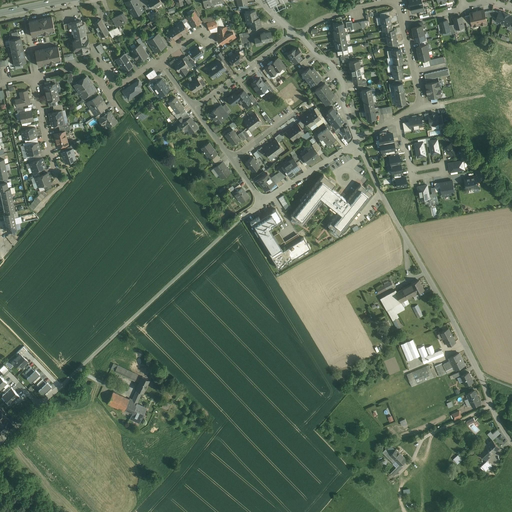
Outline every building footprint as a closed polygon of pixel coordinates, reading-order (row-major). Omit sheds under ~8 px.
[(143,11),(136,0),(129,0),(126,2),(133,16),(143,11)] [(160,0),(150,0),(148,2),(153,9),(162,3),(160,0)] [(423,2),(411,5),(412,12),(419,10),(424,9),(423,2)] [(255,10),(245,12),(246,16),(247,21),(249,20),(251,28),(261,26),(259,17),(256,18),(255,10)] [(484,10),(470,13),(470,15),(472,24),(473,26),(487,22),(486,18),(485,12),(484,10)] [(503,12),(499,11),(499,12),(497,18),(496,20),(497,21),(497,22),(500,23),(501,22),(502,23),(506,13),(503,12)] [(200,22),(194,12),(187,16),(189,20),(190,19),(191,22),(193,25),(193,26),(197,24),(200,22)] [(127,21),(123,13),(112,18),(116,26),(127,21)] [(509,14),(506,13),(502,23),(503,23),(504,24),(506,25),(507,25),(508,25),(509,25),(510,21),(511,17),(511,16),(509,15),(509,14)] [(389,16),(380,17),(382,24),(391,23),(389,16)] [(52,17),(29,22),(32,36),(55,32),(52,17)] [(462,17),(454,18),(455,24),(456,29),(457,29),(464,27),(463,23),(462,17)] [(103,24),(102,22),(102,21),(101,19),(93,23),(93,24),(94,23),(98,31),(97,31),(101,38),(104,36),(108,33),(107,31),(108,30),(106,27),(104,25),(104,24),(103,24)] [(81,20),(69,23),(70,30),(73,30),(75,37),(86,34),(85,34),(85,32),(84,24),(82,24),(81,20)] [(215,20),(207,23),(209,29),(217,26),(215,20)] [(447,20),(440,22),(441,24),(442,30),(443,32),(450,30),(449,25),(447,20)] [(183,23),(179,26),(178,25),(175,27),(181,35),(183,33),(184,33),(188,30),(183,23),(183,22),(182,22),(183,23)] [(391,23),(382,24),(383,31),(385,31),(392,30),(392,29),(391,23)] [(422,25),(413,27),(413,31),(414,34),(424,32),(422,25)] [(181,35),(175,27),(168,32),(173,40),(181,35)] [(113,28),(108,31),(112,38),(117,35),(114,29),(113,28)] [(161,29),(156,32),(158,34),(160,37),(164,35),(161,29)] [(392,30),(385,31),(386,38),(395,36),(394,29),(392,29),(392,30)] [(271,32),(260,34),(261,37),(262,42),(272,40),(272,38),(271,32)] [(424,32),(414,34),(414,38),(415,38),(416,41),(418,40),(426,38),(424,32)] [(218,35),(217,35),(218,40),(219,42),(220,42),(225,39),(226,39),(227,41),(229,42),(236,37),(233,33),(227,34),(218,35)] [(158,34),(148,40),(148,41),(149,40),(154,46),(152,47),(156,52),(166,46),(160,37),(158,34)] [(92,52),(88,35),(76,38),(76,41),(72,42),(75,54),(79,53),(80,55),(92,52)] [(249,35),(240,37),(242,44),(250,42),(249,35)] [(395,36),(386,38),(388,45),(397,43),(395,36)] [(13,39),(10,40),(11,46),(22,44),(20,37),(19,38),(13,39)] [(145,44),(140,37),(136,40),(140,45),(140,44),(142,47),(145,44)] [(22,44),(11,46),(12,52),(23,50),(22,44)] [(106,51),(101,44),(96,47),(101,54),(105,52),(106,51)] [(142,47),(140,44),(140,45),(131,50),(134,54),(133,54),(136,58),(139,62),(148,56),(142,48),(142,47)] [(419,46),(417,47),(418,50),(417,50),(418,54),(429,51),(427,44),(419,46)] [(58,46),(35,51),(38,66),(61,61),(58,46)] [(198,46),(191,52),(196,59),(203,54),(198,46)] [(511,52),(508,54),(506,47),(501,48),(509,73),(511,72),(511,75),(511,83),(511,84),(511,87),(511,92),(510,93),(511,99),(511,52)] [(399,49),(391,50),(392,57),(401,55),(400,48),(399,49)] [(468,82),(483,73),(492,89),(503,82),(494,66),(501,62),(497,54),(491,58),(486,48),(472,56),(478,69),(465,76),(468,82)] [(296,50),(295,49),(288,54),(294,63),(301,57),(299,54),(297,52),(296,50)] [(23,50),(12,52),(14,58),(24,56),(23,50)] [(429,51),(418,54),(419,57),(420,57),(420,60),(429,58),(430,58),(429,51)] [(239,52),(237,52),(230,57),(229,59),(231,61),(233,62),(232,63),(234,65),(236,65),(237,64),(237,62),(238,61),(240,62),(243,60),(243,58),(243,57),(239,52)] [(128,59),(124,54),(118,58),(116,59),(119,63),(121,66),(123,65),(125,69),(131,65),(132,66),(131,65),(128,60),(128,59)] [(401,55),(392,57),(394,64),(401,63),(403,62),(401,55)] [(24,56),(14,58),(15,65),(26,62),(24,56)] [(186,64),(183,58),(182,59),(177,62),(174,65),(179,72),(180,71),(179,70),(182,68),(183,69),(187,65),(187,66),(188,65),(186,64)] [(305,58),(299,62),(303,68),(307,65),(309,64),(305,58)] [(429,58),(422,60),(424,67),(431,65),(429,60),(429,58)] [(276,59),(270,64),(277,72),(282,68),(280,65),(276,60),(276,59)] [(358,60),(349,61),(350,68),(360,67),(358,60)] [(220,61),(215,65),(208,69),(214,78),(226,69),(220,61)] [(401,63),(394,64),(392,64),(393,71),(402,70),(401,63)] [(277,72),(270,64),(265,68),(269,73),(271,76),(277,72)] [(187,65),(183,69),(182,68),(179,70),(180,71),(179,72),(182,75),(188,70),(187,69),(188,68),(189,67),(188,65),(187,66),(187,65)] [(311,70),(309,67),(304,71),(302,73),(304,76),(305,76),(307,78),(306,79),(316,72),(313,68),(311,70)] [(360,67),(350,68),(352,75),(361,74),(360,67)] [(448,69),(425,74),(426,80),(449,74),(448,69)] [(153,70),(146,75),(150,80),(157,75),(153,70)] [(402,70),(393,71),(394,78),(403,77),(402,70)] [(316,72),(306,79),(309,83),(310,82),(312,84),(311,85),(311,86),(321,78),(316,72)] [(361,74),(352,75),(353,82),(360,81),(362,81),(361,74)] [(92,85),(87,77),(75,85),(84,98),(91,93),(96,90),(95,90),(92,85)] [(205,86),(200,78),(191,85),(196,93),(205,86)] [(267,87),(260,78),(252,84),(259,93),(267,87)] [(162,79),(152,86),(155,90),(156,90),(160,95),(160,96),(160,95),(165,92),(169,89),(169,88),(169,89),(165,83),(162,79)] [(139,80),(132,85),(123,91),(128,99),(141,91),(138,87),(140,86),(141,83),(139,80)] [(274,90),(270,85),(267,81),(264,83),(265,83),(271,92),(274,90)] [(439,81),(426,83),(429,97),(431,97),(436,96),(442,95),(439,81)] [(319,87),(315,90),(319,95),(328,87),(325,83),(324,83),(319,87)] [(402,83),(393,84),(394,91),(403,90),(402,83)] [(45,86),(46,95),(57,93),(55,84),(51,85),(45,86)] [(328,87),(319,95),(322,99),(332,92),(328,87)] [(367,89),(362,90),(363,97),(372,95),(371,88),(367,89)] [(239,100),(244,106),(251,101),(252,101),(249,97),(244,90),(236,96),(239,100)] [(403,90),(394,91),(396,98),(405,97),(403,90)] [(27,91),(19,92),(21,100),(15,101),(16,103),(17,107),(23,106),(30,104),(27,91)] [(332,92),(322,99),(326,104),(333,99),(331,97),(334,95),(332,92)] [(57,93),(46,95),(48,102),(55,100),(58,99),(57,93)] [(234,94),(230,97),(228,98),(233,105),(239,100),(236,96),(234,94)] [(372,95),(363,97),(364,104),(373,102),(372,95)] [(91,109),(103,101),(101,98),(99,99),(98,96),(96,97),(91,101),(87,103),(91,109)] [(184,108),(175,97),(169,102),(177,113),(178,112),(184,108)] [(405,97),(396,98),(397,105),(403,104),(406,104),(405,97)] [(103,101),(91,109),(95,115),(98,112),(103,109),(105,108),(104,105),(105,104),(103,101)] [(373,102),(364,104),(365,111),(374,109),(373,102)] [(231,111),(225,104),(224,105),(223,106),(228,113),(231,111)] [(337,111),(333,107),(328,111),(330,114),(327,116),(335,127),(341,123),(340,122),(343,120),(338,114),(339,113),(337,111)] [(221,113),(217,108),(216,109),(210,113),(212,117),(213,116),(218,123),(225,118),(221,113)] [(374,109),(365,111),(367,120),(376,118),(375,115),(374,109)] [(25,112),(20,113),(22,123),(34,121),(31,110),(25,112)] [(318,115),(314,110),(309,114),(315,123),(321,119),(318,115)] [(56,112),(49,113),(51,119),(63,117),(61,111),(56,112)] [(100,118),(99,119),(103,125),(106,123),(109,128),(113,125),(112,124),(116,121),(110,112),(106,114),(100,118)] [(262,122),(255,112),(254,112),(255,113),(250,117),(256,126),(258,125),(259,124),(260,125),(262,122)] [(182,117),(180,119),(183,122),(190,117),(187,113),(182,117)] [(310,127),(315,123),(309,114),(303,118),(306,123),(310,127)] [(435,114),(432,114),(432,115),(429,115),(431,125),(433,125),(437,124),(439,123),(437,115),(437,114),(435,114)] [(422,116),(409,118),(410,121),(411,128),(423,126),(422,116)] [(63,117),(51,119),(52,126),(58,124),(64,123),(63,117)] [(198,128),(190,117),(183,122),(179,126),(182,130),(184,129),(188,130),(191,134),(198,128)] [(256,126),(250,117),(244,121),(244,120),(243,120),(251,131),(254,129),(254,128),(256,126)] [(411,128),(410,121),(403,122),(404,132),(411,130),(411,128)] [(297,123),(286,131),(286,132),(288,131),(294,139),(292,140),(293,141),(304,133),(300,127),(297,123)] [(338,139),(329,126),(319,133),(323,139),(324,138),(329,145),(338,139)] [(344,128),(342,129),(345,138),(350,136),(347,127),(344,128)] [(240,139),(232,129),(225,134),(233,144),(240,139)] [(60,132),(54,134),(57,147),(68,144),(65,131),(60,132)] [(280,133),(275,137),(276,140),(278,142),(284,138),(280,133)] [(380,135),(378,136),(380,144),(393,142),(392,133),(387,134),(380,135)] [(437,139),(429,141),(431,152),(435,151),(435,154),(440,153),(437,139)] [(278,142),(276,140),(273,142),(273,143),(270,145),(277,154),(276,153),(283,148),(283,149),(284,149),(278,142)] [(38,142),(25,146),(26,151),(40,147),(38,142)] [(217,153),(211,145),(209,142),(202,148),(204,151),(205,151),(210,158),(210,159),(212,158),(213,160),(219,156),(217,154),(217,153)] [(393,142),(380,144),(382,152),(385,152),(394,150),(395,150),(393,142)] [(419,143),(415,143),(417,155),(421,154),(421,156),(426,155),(424,145),(423,143),(423,142),(419,143)] [(458,149),(452,142),(445,148),(452,155),(454,154),(457,151),(458,149)] [(309,151),(304,155),(311,165),(323,156),(314,144),(308,149),(309,151)] [(277,154),(270,145),(267,147),(264,149),(265,152),(271,159),(270,158),(276,153),(277,154)] [(40,147),(26,151),(27,153),(27,156),(41,152),(40,147)] [(62,153),(66,163),(71,161),(70,159),(74,158),(73,154),(74,153),(73,149),(72,149),(66,151),(62,153)] [(399,155),(389,157),(390,161),(391,165),(400,163),(399,155)] [(260,166),(253,157),(246,162),(249,167),(252,171),(260,166)] [(42,158),(29,163),(31,167),(44,162),(42,158)] [(285,166),(289,173),(294,170),(295,172),(302,168),(296,158),(291,160),(292,162),(285,166)] [(226,166),(223,161),(222,161),(217,165),(214,168),(214,167),(219,174),(219,175),(222,179),(231,172),(228,168),(227,168),(226,166)] [(463,161),(449,163),(451,171),(464,169),(463,161)] [(44,162),(31,167),(33,172),(38,170),(46,167),(44,162)] [(400,163),(391,165),(391,170),(392,173),(402,172),(400,163)] [(284,168),(276,174),(280,179),(288,174),(284,168)] [(35,177),(37,182),(50,177),(48,172),(40,175),(35,177)] [(275,183),(267,173),(258,179),(258,180),(259,179),(266,189),(265,189),(266,190),(275,183)] [(324,173),(290,215),(303,225),(321,203),(335,214),(326,224),(339,235),(373,193),(360,182),(347,198),(333,187),(336,183),(324,173)] [(276,174),(271,177),(275,183),(280,179),(276,174)] [(477,175),(465,177),(466,189),(479,187),(477,175)] [(50,177),(37,182),(38,187),(44,185),(51,182),(50,177)] [(401,178),(392,180),(393,183),(396,183),(397,187),(407,185),(405,177),(401,178)] [(453,181),(440,183),(442,190),(443,196),(452,195),(451,190),(454,190),(453,181)] [(427,185),(418,186),(420,198),(424,198),(424,200),(429,199),(430,199),(429,194),(427,185)] [(249,197),(242,187),(237,191),(234,193),(237,197),(239,196),(240,198),(239,198),(242,202),(249,197)] [(279,198),(286,210),(291,207),(284,195),(279,198)] [(276,208),(250,223),(277,268),(310,248),(304,238),(282,251),(269,229),(283,220),(276,208)] [(6,225),(8,231),(17,229),(16,223),(6,225)] [(424,289),(419,280),(412,284),(405,288),(408,293),(413,291),(412,290),(414,288),(417,293),(424,289)] [(399,298),(385,305),(387,310),(394,306),(401,302),(407,299),(414,296),(417,294),(417,293),(414,288),(412,290),(413,291),(408,293),(399,298)] [(405,288),(397,293),(399,298),(408,293),(405,288)] [(396,291),(381,298),(385,305),(399,298),(397,293),(396,291)] [(418,304),(412,307),(417,317),(423,314),(418,304)] [(404,325),(394,306),(387,310),(397,329),(404,325)] [(449,328),(441,332),(444,338),(448,346),(454,343),(456,342),(449,328)] [(428,355),(420,336),(414,339),(422,358),(427,356),(428,355)] [(420,356),(413,340),(401,345),(407,361),(420,356)] [(435,353),(432,345),(426,348),(429,355),(435,353)] [(21,353),(23,355),(28,351),(23,346),(17,352),(19,355),(21,353)] [(442,350),(435,353),(437,358),(444,355),(442,350)] [(16,366),(18,364),(21,368),(28,361),(23,355),(21,353),(19,355),(12,362),(16,366)] [(428,355),(427,356),(422,358),(424,364),(437,358),(435,353),(429,355),(428,355)] [(451,361),(455,370),(465,365),(459,353),(449,358),(451,361)] [(451,361),(443,364),(447,373),(455,370),(451,361)] [(442,363),(435,366),(439,376),(446,374),(442,363)] [(135,380),(138,374),(117,365),(115,371),(135,380)] [(429,365),(407,374),(412,387),(434,377),(429,365)] [(36,369),(34,371),(31,367),(25,372),(29,376),(27,377),(31,382),(32,381),(38,375),(40,374),(36,369)] [(469,372),(461,376),(465,386),(473,382),(471,377),(471,378),(469,373),(469,372)] [(149,379),(142,376),(142,377),(139,382),(136,389),(137,389),(142,392),(143,392),(149,379)] [(47,382),(46,383),(42,379),(37,384),(41,388),(39,390),(43,394),(44,393),(50,387),(52,386),(47,382)] [(5,393),(2,396),(7,400),(16,392),(11,387),(11,388),(5,393)] [(142,392),(137,389),(132,400),(137,403),(142,392)] [(480,402),(475,390),(467,394),(466,396),(467,397),(469,398),(472,405),(480,402)] [(16,392),(7,400),(11,404),(14,402),(19,396),(20,396),(16,392)] [(108,403),(124,410),(129,399),(113,392),(108,403)] [(132,400),(129,399),(124,410),(125,408),(132,412),(133,412),(137,403),(132,400)] [(146,407),(137,403),(133,412),(132,412),(130,417),(139,422),(146,407)] [(0,425),(1,427),(8,421),(9,420),(4,415),(0,410),(0,425)] [(459,411),(456,412),(452,414),(454,420),(456,419),(462,417),(459,411)] [(498,429),(493,433),(492,431),(488,433),(493,439),(501,432),(498,429)] [(486,445),(479,451),(487,460),(500,448),(492,439),(486,445)] [(484,443),(477,449),(479,451),(486,445),(484,443)] [(391,453),(386,448),(383,452),(393,462),(396,460),(390,455),(391,453)] [(407,459),(396,448),(391,453),(390,455),(396,460),(399,464),(401,465),(403,463),(407,459)] [(459,454),(453,459),(457,463),(463,458),(466,456),(464,453),(461,456),(459,454)] [(487,460),(481,466),(486,471),(492,465),(487,460)] [(399,464),(391,473),(394,476),(405,465),(403,463),(401,465),(399,464)]
